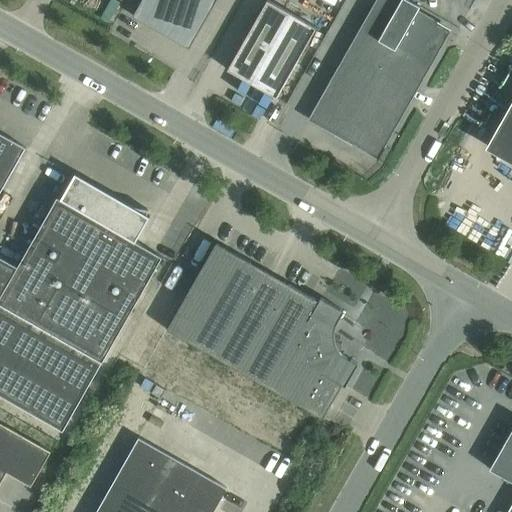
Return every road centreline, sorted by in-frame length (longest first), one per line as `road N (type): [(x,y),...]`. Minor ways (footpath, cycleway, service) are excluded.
road 1 (unclassified): [(372,237),(0,25)]
road 2 (unclassified): [(372,237),(505,0)]
road 3 (unclassified): [(348,511),(471,293)]
